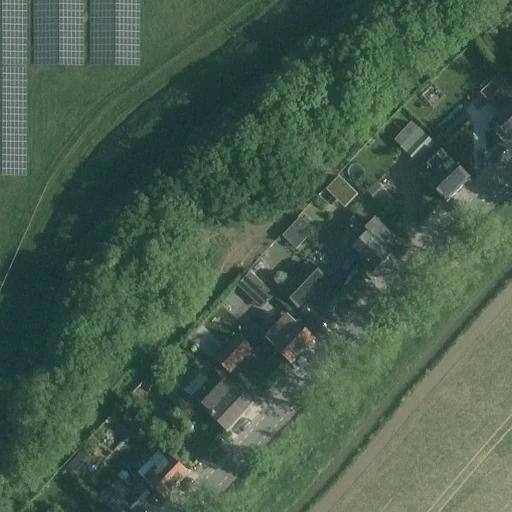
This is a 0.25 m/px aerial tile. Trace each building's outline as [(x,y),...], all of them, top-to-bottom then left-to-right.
[(511,143),(511,142),(511,97),(503,88),(488,102),(499,115),(491,123),(492,124),(488,128),(502,143),(506,139),(511,143)] [(392,142),(399,149),(401,148),(404,145),(415,134),(418,130),(411,122),(392,142)] [(415,165),(434,146),(418,130),(415,134),(404,145),(401,148),(399,149),(415,165)] [(446,205),(470,181),(441,153),(418,176),(446,205)] [(383,209),(392,199),(376,184),(367,194),(383,209)] [(300,219),(282,238),(296,251),(314,232),(300,219)] [(346,233),(338,241),(351,254),(373,276),(376,273),(379,272),(383,269),(383,265),(391,256),(383,248),(393,238),(375,220),(365,230),(356,222),(346,233)] [(298,310),(326,280),(308,264),(280,294),(298,310)] [(249,276),(226,300),(248,321),(272,297),(249,276)] [(294,327),(286,320),(267,340),(274,348),(273,350),(290,366),(314,341),(297,324),(294,327)] [(252,352),(238,338),(215,362),(229,376),(252,352)] [(228,433),(251,407),(224,382),(199,407),(228,433)] [(83,451),(67,468),(79,479),(95,462),(83,451)] [(165,501),(189,476),(171,459),(147,484),(165,501)] [(119,482),(111,490),(123,501),(130,493),(119,482)] [(109,511),(123,511),(129,507),(123,501),(111,490),(99,502),(109,511)]
